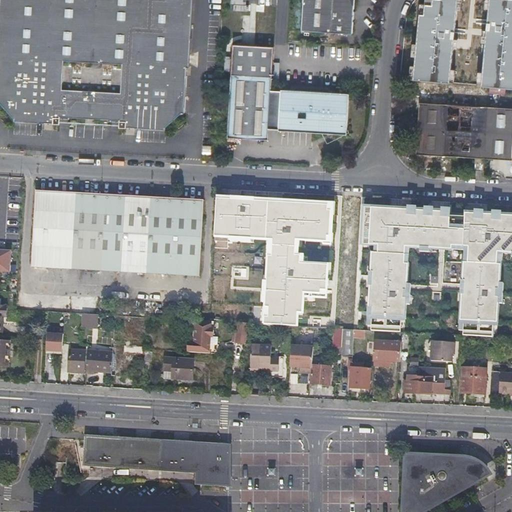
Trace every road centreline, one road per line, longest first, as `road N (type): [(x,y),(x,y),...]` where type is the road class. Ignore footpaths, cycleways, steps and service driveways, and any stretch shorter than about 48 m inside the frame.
road 1 (unclassified): [(56,401),(317,417)]
road 2 (residential): [(16,494),(197,503),(211,511)]
road 3 (unclassified): [(317,417),(511,426)]
